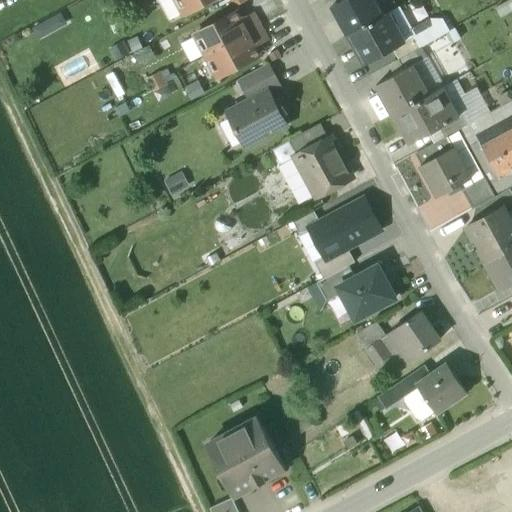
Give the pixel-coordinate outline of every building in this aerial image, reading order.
[(176,0),(183,13),(208,0),(176,0)] [(344,0),(333,6),(349,36),(381,18),(371,0),(344,0)] [(237,13),(195,35),(206,56),(260,27),(254,15),(246,19),(239,18),(237,13)] [(406,42),(406,41),(390,13),(381,18),(349,36),(365,65),(393,49),(406,42)] [(393,49),(399,60),(418,50),(436,40),(440,38),(433,26),(406,41),(406,42),(393,49)] [(260,27),(206,56),(217,77),(259,55),(256,50),(259,44),(267,39),(260,27)] [(436,40),(418,50),(424,60),(425,61),(443,51),(436,40)] [(418,50),(399,60),(404,70),(412,65),(413,66),(424,60),(418,50)] [(389,66),(395,75),(404,70),(399,60),(389,66)] [(267,65),(242,78),(253,98),(267,91),(268,92),(279,86),(267,65)] [(395,75),(377,85),(393,115),(429,95),(413,66),(412,65),(404,70),(395,75)] [(429,95),(393,115),(394,117),(400,113),(407,126),(401,129),(410,144),(439,128),(459,117),(451,102),(445,105),(438,92),(444,89),(443,88),(429,95)] [(268,92),(267,91),(253,98),(228,112),(236,128),(234,129),(236,133),(238,131),(247,147),(286,126),(280,115),(285,112),(278,100),(273,102),(268,92)] [(464,116),(469,125),(474,122),(505,105),(501,96),(464,116)] [(511,101),(505,105),(474,122),(480,133),(511,116),(511,101)] [(459,131),(469,125),(464,116),(463,114),(459,117),(439,128),(445,138),(448,137),(459,131)] [(476,136),(499,179),(508,175),(511,172),(511,116),(480,133),(476,136)] [(485,177),(489,185),(499,179),(476,136),(480,133),(474,122),(469,125),(459,131),(484,177),(485,177)] [(320,124),(289,141),(297,156),(329,140),(320,124)] [(451,196),(462,190),(484,177),(459,131),(448,137),(454,148),(470,179),(448,192),(451,196)] [(445,138),(416,154),(421,165),(454,148),(448,137),(445,138)] [(351,177),(331,139),(297,156),(295,157),(310,184),(314,182),(319,192),(315,194),(316,196),(351,177)] [(454,148),(421,165),(438,197),(448,192),(470,179),(454,148)] [(499,179),(489,185),(495,196),(511,186),(511,182),(508,175),(499,179)] [(495,196),(489,185),(485,177),(484,177),(462,190),(473,209),(476,208),(495,196)] [(495,196),(476,208),(481,219),(503,207),(507,213),(511,210),(511,191),(510,188),(495,196)] [(309,229),(326,260),(341,252),(382,231),(365,199),(320,223),(309,229)] [(481,219),(466,227),(474,241),(476,240),(480,247),(478,248),(485,262),(511,247),(511,223),(511,224),(507,213),(503,207),(481,219)] [(309,229),(320,223),(314,213),(294,224),(299,234),(309,229)] [(511,247),(485,262),(501,290),(511,283),(511,247)] [(324,279),(349,266),(341,252),(326,260),(316,266),(324,279)] [(355,277),(338,286),(341,293),(356,319),(395,298),(377,265),(355,277)] [(324,279),(317,283),(327,301),(341,293),(338,286),(355,277),(349,266),(324,279)] [(420,313),(395,330),(415,357),(439,340),(420,313)] [(379,340),(386,335),(377,322),(356,334),(366,349),(379,340)] [(395,330),(388,335),(399,351),(407,363),(415,357),(395,330)] [(386,335),(379,340),(390,356),(399,351),(388,335),(387,334),(386,335)] [(390,356),(379,340),(366,349),(378,365),(390,356)] [(447,364),(417,385),(436,412),(453,401),(451,399),(464,390),(465,392),(466,391),(447,364)] [(406,378),(378,397),(386,408),(405,395),(414,389),(406,378)] [(312,410),(294,419),(301,434),(319,424),(312,410)] [(258,417),(207,445),(234,495),(254,484),(255,486),(266,480),(265,478),(285,467),(258,417)] [(239,511),(232,498),(210,508),(211,511),(239,511)]
